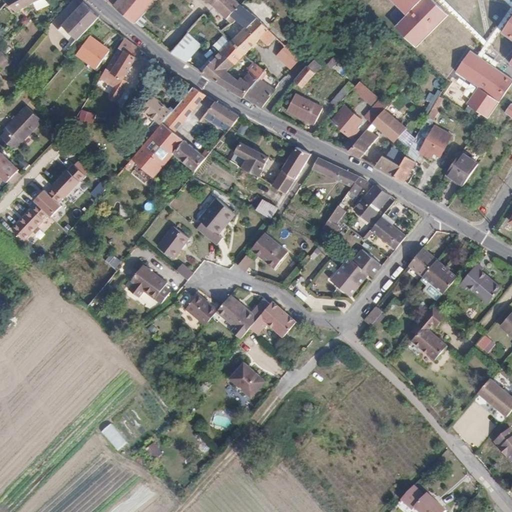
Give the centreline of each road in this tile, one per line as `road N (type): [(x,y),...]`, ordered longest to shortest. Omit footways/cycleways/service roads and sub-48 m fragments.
road 1 (residential): [(438,212),(259,118),(91,0)]
road 2 (residential): [(438,212),(346,321),(310,318),(245,281),(201,278)]
road 3 (track): [(280,400),(180,511)]
